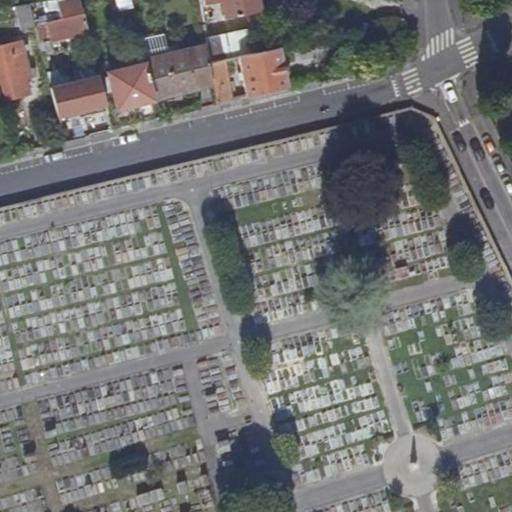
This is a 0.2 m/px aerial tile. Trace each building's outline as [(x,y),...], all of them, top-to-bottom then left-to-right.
[(89,31),(81,0),(58,0),(62,18),(42,22),(41,18),(35,20),(35,24),(40,43),(48,40),(49,44),(61,42),(68,40),(79,38),(78,33),(89,31)] [(259,10),(257,0),(206,0),(207,5),(223,2),(226,17),(259,10)] [(35,20),(34,19),(30,3),(19,4),(24,26),(35,24),(35,20)] [(397,42),(396,28),(367,33),(369,48),(397,42)] [(240,56),(236,34),(206,39),(207,44),(210,62),(225,60),(239,57),(240,56)] [(156,99),(214,85),(210,62),(207,44),(169,54),(164,35),(142,40),(156,99)] [(22,38),(0,43),(0,68),(7,99),(29,93),(26,78),(32,77),(22,38)] [(288,88),(280,48),(240,56),(239,57),(248,98),(288,88)] [(233,101),(225,60),(210,62),(214,85),(217,105),(233,101)] [(145,63),(109,72),(117,108),(153,100),(145,63)] [(113,129),(103,87),(82,92),(92,134),(113,129)]
